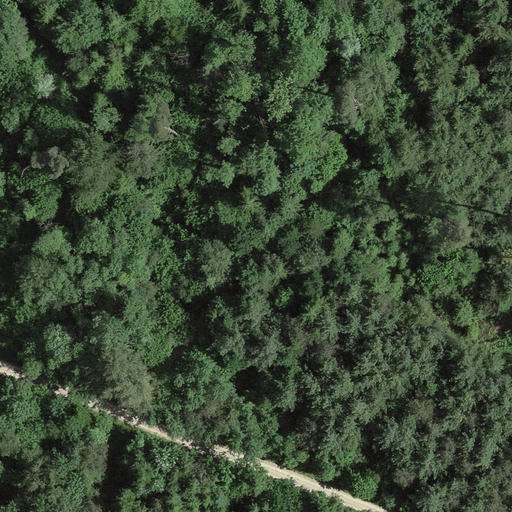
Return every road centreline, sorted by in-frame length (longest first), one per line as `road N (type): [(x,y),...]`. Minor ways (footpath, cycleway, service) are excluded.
road 1 (track): [(75,391),(183,352),(240,271),(328,184),(340,137),(300,0)]
road 2 (track): [(0,363),(378,511)]
